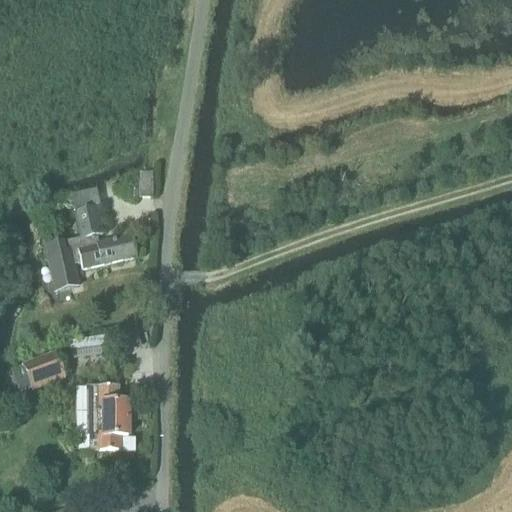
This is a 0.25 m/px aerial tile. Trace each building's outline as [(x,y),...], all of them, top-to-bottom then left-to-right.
[(144,175),(142,200),(155,201),(157,176),(144,175)] [(98,209),(77,214),(83,241),(48,248),(59,294),(80,289),(75,267),(83,266),(84,272),(138,259),(133,238),(98,246),(96,239),(104,237),(98,209)] [(57,354),(22,367),(32,394),(67,381),(57,354)] [(121,388),(87,388),(87,438),(89,438),(89,454),(120,454),(119,440),(128,440),(127,405),(121,406),(121,388)] [(112,484),(109,475),(97,478),(100,488),(112,484)]
